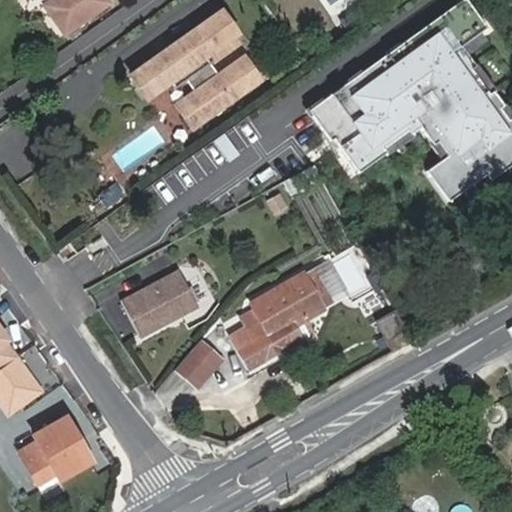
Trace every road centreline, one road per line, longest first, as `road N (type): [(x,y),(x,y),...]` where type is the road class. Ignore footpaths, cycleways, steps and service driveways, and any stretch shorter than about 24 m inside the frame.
road 1 (primary): [(511,327),(192,511)]
road 2 (residential): [(0,242),(188,511)]
